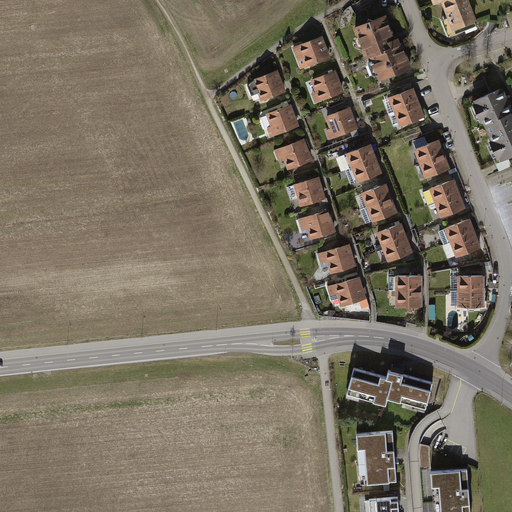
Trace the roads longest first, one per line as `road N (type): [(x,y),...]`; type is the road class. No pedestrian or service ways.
road 1 (secondary): [(473,369),(399,341),(344,335),(0,367)]
road 2 (track): [(338,511),(319,338),(207,96)]
road 3 (residential): [(473,369),(498,332),(507,267),(433,59)]
